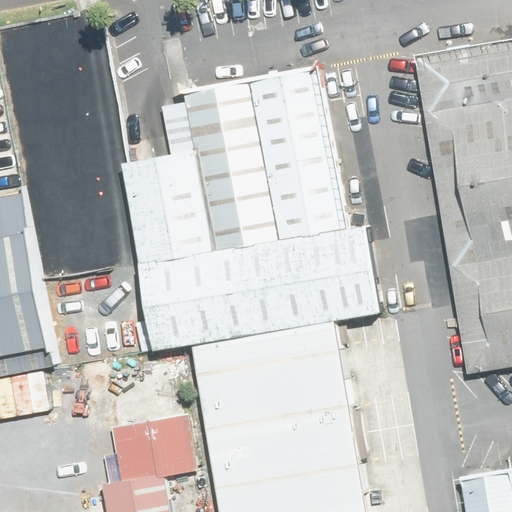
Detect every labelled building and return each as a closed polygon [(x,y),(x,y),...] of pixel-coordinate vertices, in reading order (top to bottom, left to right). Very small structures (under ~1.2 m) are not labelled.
[(511,30),(399,51),(455,361),(511,350),(511,30)] [(187,143),(206,249),(340,226),(310,61),(177,85),(187,143)] [(43,190),(72,183),(77,182),(71,157),(104,149),(89,89),(62,95),(59,83),(13,94),(37,191),(43,190)] [(134,262),(206,249),(187,143),(114,156),(134,262)] [(72,183),(43,190),(58,250),(87,243),(72,183)] [(0,362),(58,351),(26,190),(0,195),(0,362)] [(340,226),(134,262),(148,341),(373,301),(359,222),(340,226)] [(363,511),(328,315),(187,340),(217,511),(363,511)] [(170,347),(88,362),(109,481),(192,466),(170,347)] [(0,377),(60,365),(58,351),(0,362),(0,377)] [(511,511),(511,454),(451,466),(459,511),(511,511)]
